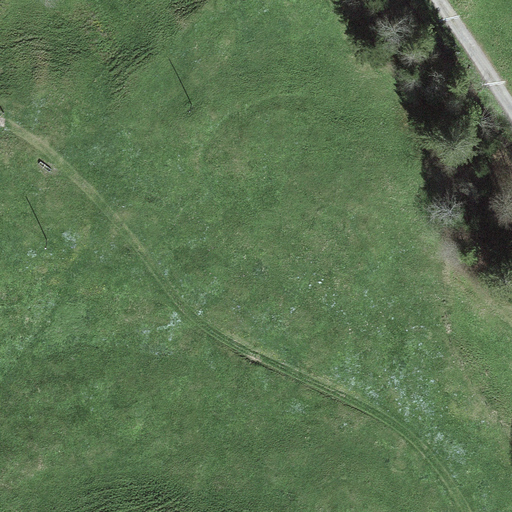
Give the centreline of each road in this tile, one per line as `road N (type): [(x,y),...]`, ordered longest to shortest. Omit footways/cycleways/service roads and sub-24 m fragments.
road 1 (track): [(0,121),(64,166),(183,304),(368,412),(457,511)]
road 2 (track): [(511,110),(439,0)]
